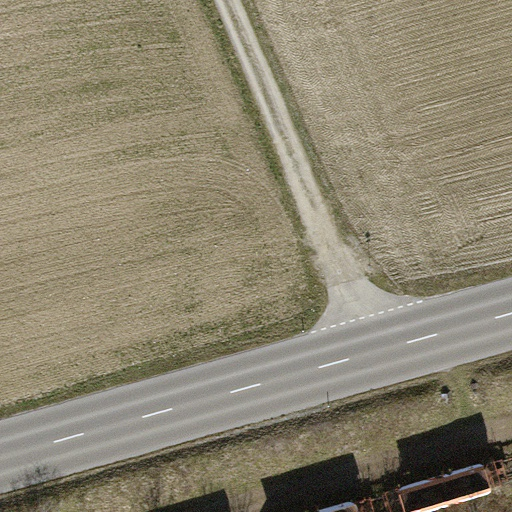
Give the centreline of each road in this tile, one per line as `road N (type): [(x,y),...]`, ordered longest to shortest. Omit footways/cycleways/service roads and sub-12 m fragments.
road 1 (secondary): [(0,455),(511,312)]
road 2 (track): [(225,0),(377,349)]
road 3 (track): [(511,433),(236,511)]
